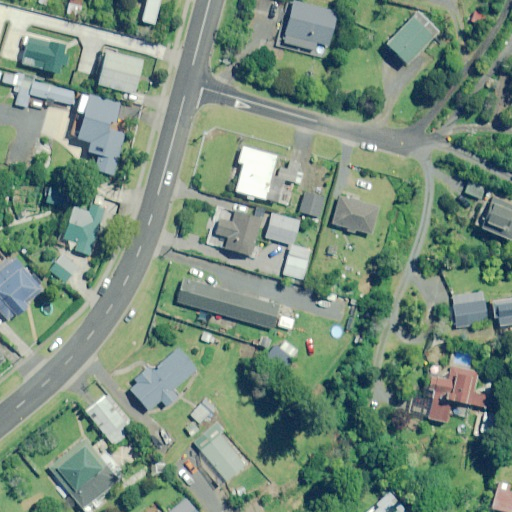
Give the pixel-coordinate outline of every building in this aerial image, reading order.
[(83,0),(81,0),(68,0),(66,13),(79,16),(83,0)] [(333,9),(297,0),(291,0),(281,40),(311,48),(313,40),(324,43),(333,9)] [(438,33),(415,11),(384,43),(406,65),(438,33)] [(7,30),(1,58),(43,68),(43,70),(61,75),(63,67),(68,68),(71,58),(65,56),(68,45),(7,30)] [(143,60),(104,50),(95,83),(134,93),(143,60)] [(94,58),(83,55),(79,72),(90,75),(94,58)] [(17,105),(27,107),(29,95),(71,102),(73,91),(24,82),(25,75),(4,71),(1,82),(20,86),(17,105)] [(90,142),(88,153),(93,154),(89,169),(113,175),(124,133),(108,130),(110,122),(116,124),(121,104),(88,95),(87,97),(79,95),(75,111),(83,114),(83,115),(77,139),(90,142)] [(242,148),(239,163),(243,164),(236,192),(280,203),(285,181),(295,183),(300,163),(288,160),(286,169),(278,166),(275,178),(271,177),(276,156),(242,148)] [(485,189),(470,183),(466,193),(481,199),(485,189)] [(71,192),(50,187),(46,203),(67,208),(71,192)] [(326,199),(306,193),(300,212),(320,218),(326,199)] [(331,224),(346,228),(345,231),(355,233),(356,231),(372,235),(380,207),(339,196),(331,224)] [(511,238),(511,204),(493,197),(480,229),(511,242),(511,238)] [(104,209),(89,205),(87,212),(73,208),(62,243),(77,247),(76,251),(91,256),(104,209)] [(262,220),(236,212),(233,224),(219,220),(216,234),(228,237),(225,249),(252,256),(262,220)] [(300,222),(272,214),(265,238),(293,245),(300,222)] [(79,267),(62,255),(50,271),(67,284),(79,267)] [(308,260),(287,255),(282,274),(303,280),(308,260)] [(30,307),(27,305),(43,291),(14,260),(0,273),(0,314),(8,323),(15,316),(18,319),(30,307)] [(281,307),(184,280),(178,303),(275,330),(281,307)] [(485,325),(483,293),(452,295),(455,327),(485,325)] [(511,324),(511,295),(509,296),(510,299),(491,302),(495,327),(511,324)] [(298,351),(283,340),(273,354),(288,365),(298,351)] [(178,348),(154,369),(150,365),(133,380),(136,384),(130,389),(149,411),(161,400),(167,407),(179,397),(173,390),(197,370),(178,348)] [(464,404),(488,409),(491,395),(475,391),(476,386),(479,372),(451,366),(448,380),(428,376),(422,407),(431,409),(429,419),(448,424),(453,402),(464,404)] [(122,424),(128,419),(107,394),(85,412),(107,437),(114,446),(130,433),(122,424)] [(216,409),(207,399),(191,414),(199,424),(216,409)] [(245,467),(220,436),(203,450),(212,461),(204,468),(213,479),(220,474),(227,482),(245,467)] [(119,483),(86,440),(50,467),(84,510),(119,483)] [(511,511),(511,494),(491,492),(489,510),(503,511),(511,511)] [(405,511),(390,494),(369,511),(405,511)] [(195,511),(185,499),(169,511),(195,511)]
